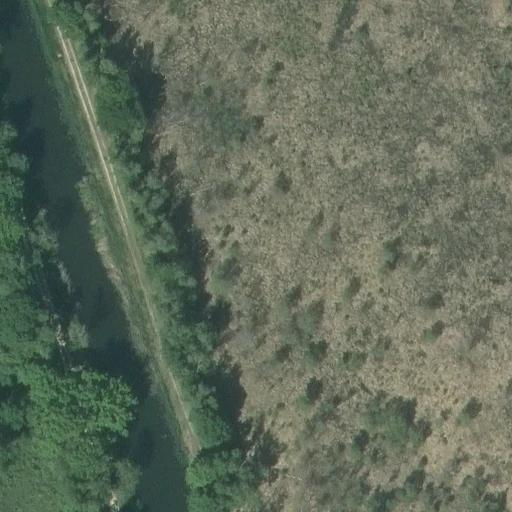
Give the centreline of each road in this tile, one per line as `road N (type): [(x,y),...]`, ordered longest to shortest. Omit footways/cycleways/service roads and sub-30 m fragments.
road 1 (track): [(52,0),(223,511)]
road 2 (track): [(83,410),(0,165)]
